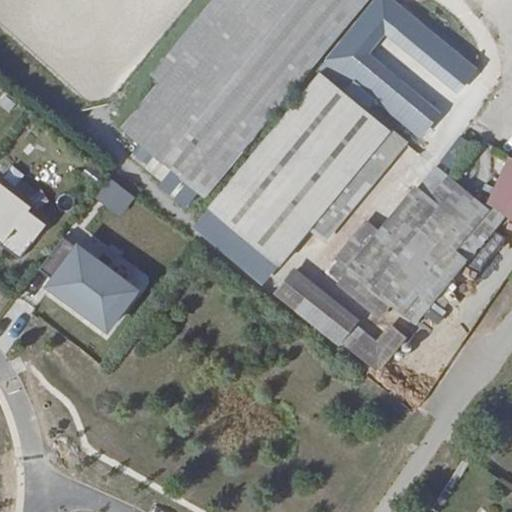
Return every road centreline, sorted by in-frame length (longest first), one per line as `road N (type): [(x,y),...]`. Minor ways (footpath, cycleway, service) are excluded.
road 1 (residential): [(511,323),(384,511)]
road 2 (residential): [(0,362),(25,413),(39,482)]
